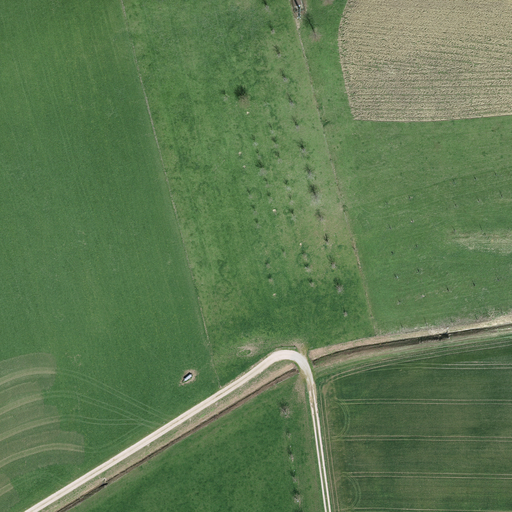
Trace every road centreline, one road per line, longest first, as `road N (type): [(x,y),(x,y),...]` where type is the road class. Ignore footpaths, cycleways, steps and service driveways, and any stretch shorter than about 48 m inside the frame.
road 1 (track): [(30,511),(272,357),(289,353),(305,370)]
road 2 (track): [(305,370),(511,335)]
road 3 (track): [(305,370),(326,511)]
